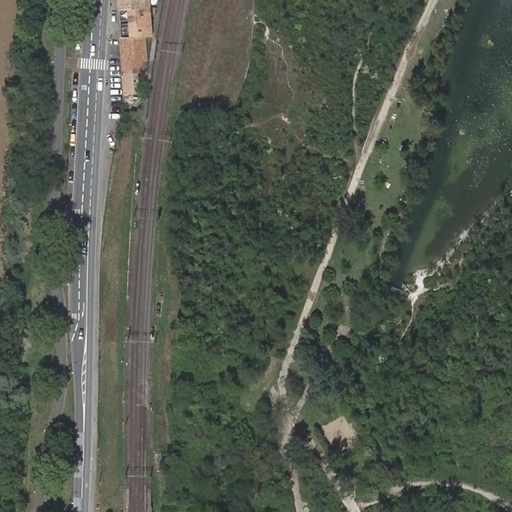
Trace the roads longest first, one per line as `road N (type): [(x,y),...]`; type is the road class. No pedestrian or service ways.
road 1 (secondary): [(81,511),(85,219),(99,0)]
road 2 (track): [(435,0),(320,260),(277,392)]
road 3 (track): [(351,511),(277,392)]
road 4 (track): [(301,511),(277,392)]
